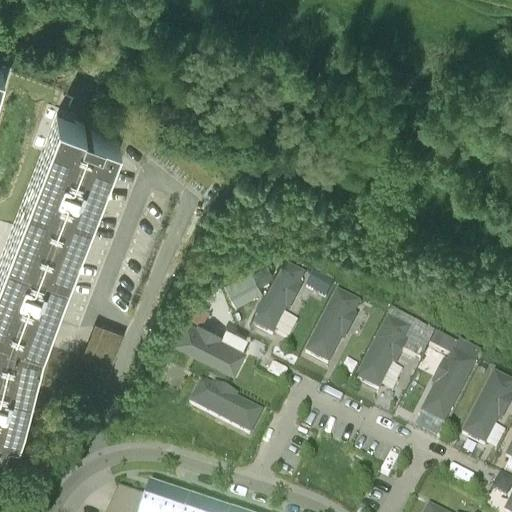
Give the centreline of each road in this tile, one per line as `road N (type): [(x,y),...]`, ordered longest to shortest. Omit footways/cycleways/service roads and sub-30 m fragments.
road 1 (residential): [(393,511),(426,449),(302,386),(248,486)]
road 2 (residential): [(248,486),(138,455),(88,470),(52,511)]
